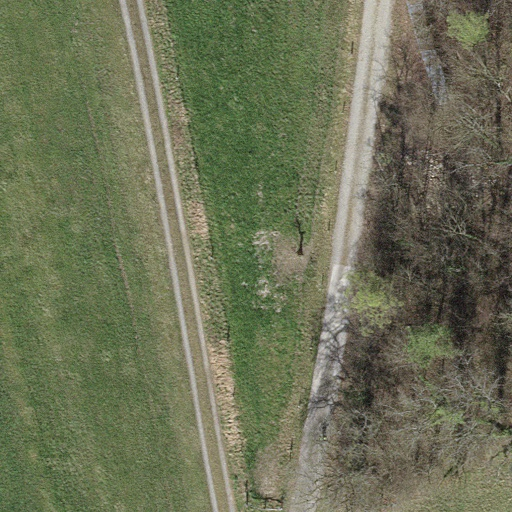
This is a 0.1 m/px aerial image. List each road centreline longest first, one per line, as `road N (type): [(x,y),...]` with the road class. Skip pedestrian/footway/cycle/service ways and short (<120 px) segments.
road 1 (track): [(131,0),(226,511)]
road 2 (track): [(380,0),(345,278),(301,511)]
